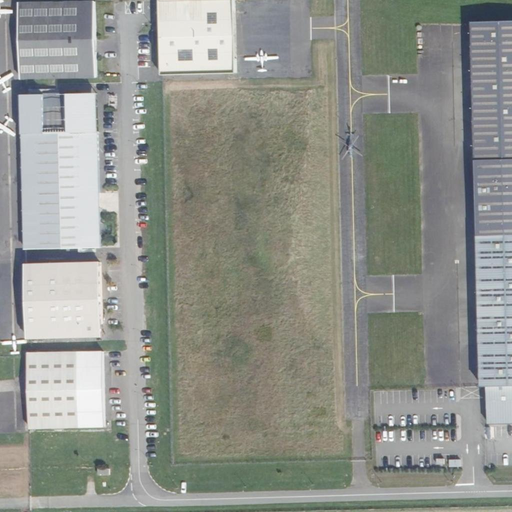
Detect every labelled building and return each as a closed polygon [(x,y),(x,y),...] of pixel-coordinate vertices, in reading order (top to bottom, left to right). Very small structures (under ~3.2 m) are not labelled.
[(235,72),(233,0),(158,0),(160,74),(235,72)] [(22,79),(97,77),(96,2),(20,3),(22,79)] [(511,21),(470,23),(482,387),(488,387),(489,424),(511,423),(511,21)] [(88,93),(28,95),(28,100),(23,100),(26,250),(101,248),(99,130),(96,131),(95,102),(92,98),(88,98),(88,93)] [(99,130),(99,93),(88,93),(88,98),(92,98),(95,102),(96,131),(99,130)] [(103,330),(102,266),(98,262),(27,264),(29,339),(96,337),(96,334),(100,330),(103,330)] [(106,427),(104,351),(28,353),(28,367),(30,428),(106,427)]
